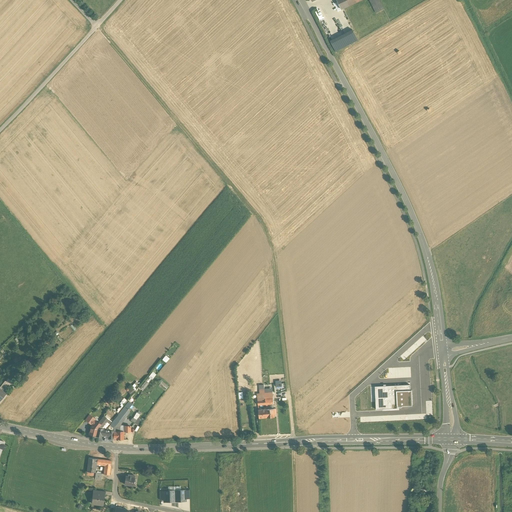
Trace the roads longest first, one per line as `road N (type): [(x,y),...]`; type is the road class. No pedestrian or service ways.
road 1 (unclassified): [(443,345),(419,232),(301,0)]
road 2 (track): [(98,28),(266,232),(283,337)]
road 3 (primary): [(450,438),(116,447)]
road 4 (track): [(0,203),(106,331),(22,431)]
road 5 (residential): [(0,129),(98,28)]
